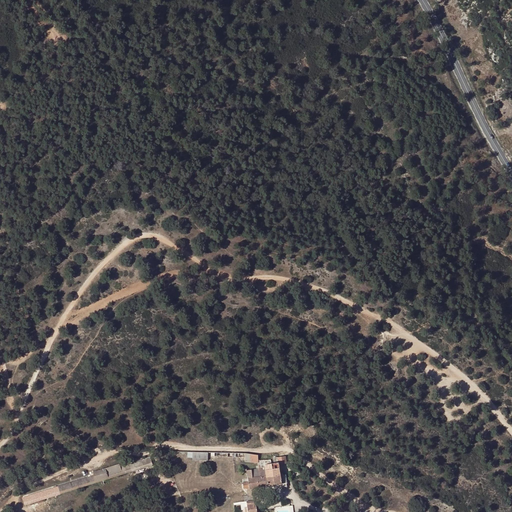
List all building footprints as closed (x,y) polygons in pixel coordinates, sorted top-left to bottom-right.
[(195,460),(211,460),(211,451),(195,451),(195,460)] [(247,453),(247,461),(260,462),(261,454),(247,453)] [(237,461),(205,464),(206,469),(245,468),(248,489),(242,489),(243,495),(267,492),(264,475),(261,475),(260,471),(258,464),(237,461)] [(287,490),(286,481),(281,482),(280,471),(285,470),(284,462),(278,463),(279,469),(275,469),(260,471),(261,475),(264,475),(267,492),(279,491),(287,490)] [(205,464),(194,465),(195,472),(206,471),(206,469),(205,464)] [(94,477),(21,493),(23,500),(153,472),(151,465),(107,475),(106,471),(93,473),(94,477)]
